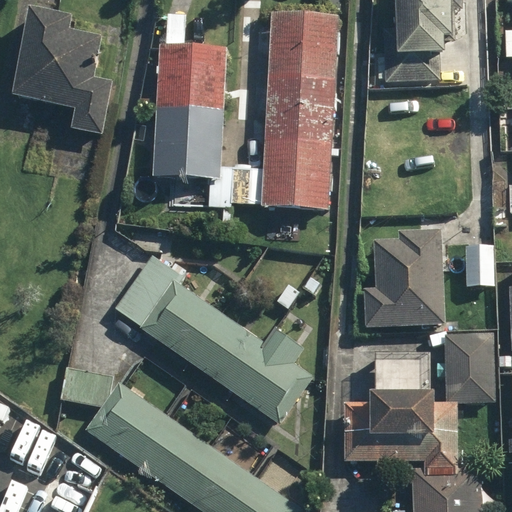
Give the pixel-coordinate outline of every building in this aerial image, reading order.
[(460,0),(399,0),(399,32),(386,32),(385,87),(447,88),(448,43),(460,43),(460,0)] [(73,14),(29,9),(11,103),(78,116),(75,133),(104,139),(114,83),(93,79),(100,41),(69,36),(73,14)] [(211,184),(210,211),(333,215),(341,16),(272,13),(266,172),(227,170),(227,184),(225,184),(224,184),(211,184)] [(155,180),(212,182),(224,183),(225,183),(230,52),(185,51),(186,18),(168,17),(166,52),(160,51),(155,180)] [(375,290),(365,290),(366,328),(447,327),(446,236),(375,237),(375,290)] [(497,247),(467,247),(467,292),(497,292),(497,247)] [(157,258),(118,312),(283,433),(318,386),(293,368),(303,353),(277,334),(267,348),(182,286),(192,273),(178,263),(173,270),(157,258)] [(498,339),(445,338),(443,401),(348,398),(346,466),(417,468),(416,511),(489,511),(491,470),(462,469),(463,407),(496,408),(498,339)] [(298,511),(126,385),(90,434),(196,511),(298,511)] [(85,511),(94,493),(37,468),(17,511),(85,511)]
